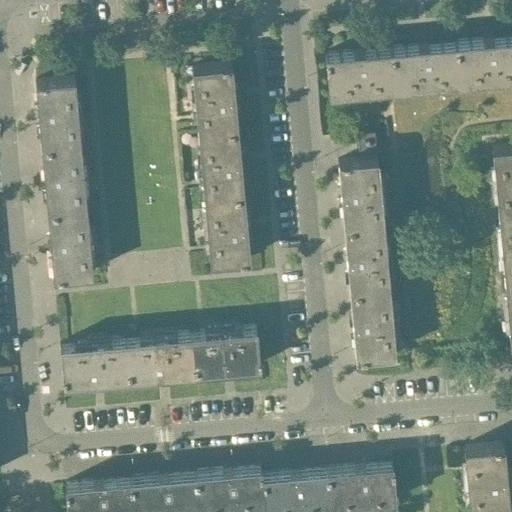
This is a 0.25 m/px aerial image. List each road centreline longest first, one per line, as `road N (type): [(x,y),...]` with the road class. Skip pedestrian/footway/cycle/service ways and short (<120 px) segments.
road 1 (residential): [(324,419),(48,445),(32,434),(0,69)]
road 2 (residential): [(324,419),(289,0)]
road 3 (residential): [(511,406),(324,419)]
